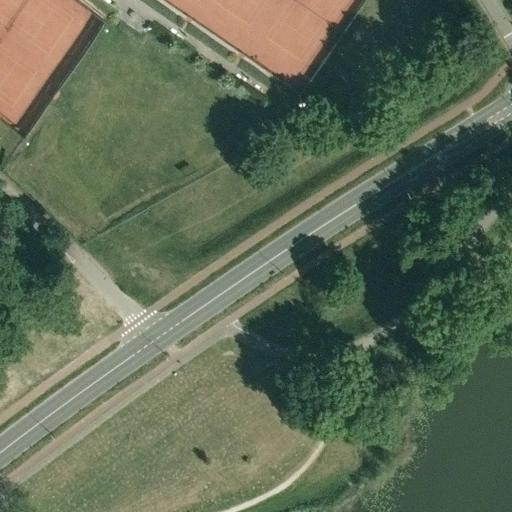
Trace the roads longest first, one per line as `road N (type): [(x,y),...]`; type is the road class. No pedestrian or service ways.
road 1 (tertiary): [(159,338),(511,107)]
road 2 (residential): [(159,338),(0,185)]
road 3 (tertiary): [(0,455),(159,338)]
